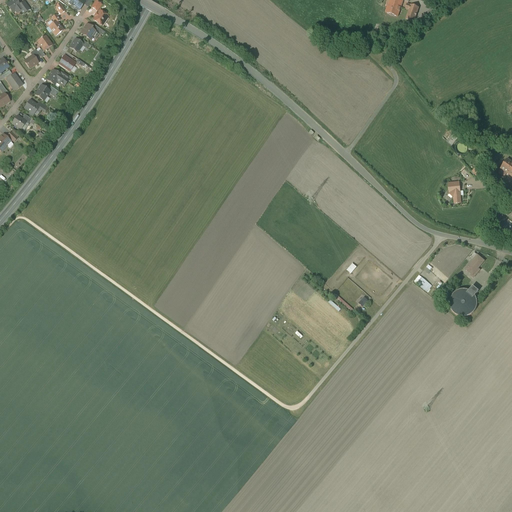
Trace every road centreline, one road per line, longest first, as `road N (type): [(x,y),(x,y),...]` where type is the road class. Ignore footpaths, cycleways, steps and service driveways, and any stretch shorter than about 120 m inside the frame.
road 1 (track): [(442,236),(308,398),(291,408),(16,218)]
road 2 (residential): [(136,0),(260,79),(408,219),(442,236)]
road 3 (primary): [(0,220),(83,113),(152,0)]
